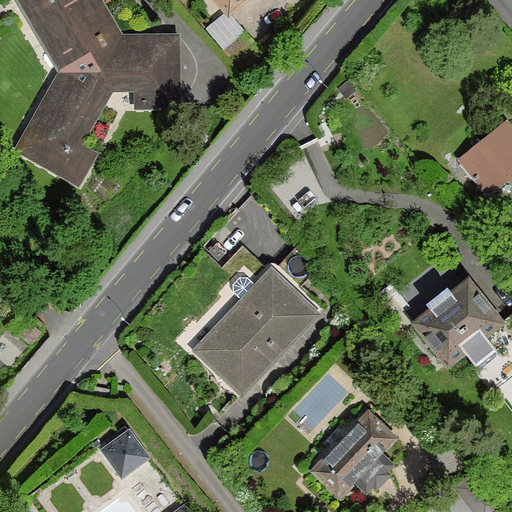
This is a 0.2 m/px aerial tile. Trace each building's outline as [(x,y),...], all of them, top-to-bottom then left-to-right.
[(100,0),(20,0),(65,74),(20,152),(80,185),(96,156),(81,148),(114,91),(139,91),(139,108),(181,109),(180,39),(123,39),(100,0)] [(244,0),(218,0),(230,13),(244,0)] [(511,186),(511,126),(506,119),(459,157),(489,193),(506,179),(511,186)] [(264,269),(186,352),(236,399),(314,316),(264,269)] [(469,279),(411,325),(447,371),(505,325),(469,279)] [(386,441),(354,413),(297,475),(329,504),(343,488),(356,499),(385,468),(372,456),(386,441)] [(149,455),(129,428),(103,448),(123,474),(149,455)] [(475,472),(456,488),(475,511),(495,511),(502,507),(475,472)]
